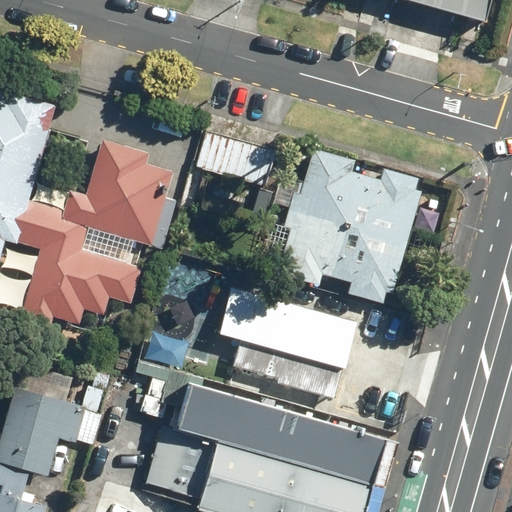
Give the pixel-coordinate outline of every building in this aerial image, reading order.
[(423,0),(488,18),(493,0),(423,0)] [(0,255),(5,238),(41,247),(22,314),(54,323),(56,316),(82,323),(86,309),(106,314),(111,296),(132,302),(143,264),(84,247),(90,224),(162,247),(178,198),(168,195),(176,167),(150,159),(153,151),(90,132),(66,208),(31,199),(59,103),(45,100),(0,86),(0,255)] [(279,151),(206,130),(196,164),(269,185),(279,151)] [(352,280),(350,289),(384,301),(388,290),(394,292),(425,190),(417,187),(420,178),(384,167),(381,177),(354,168),(357,158),(316,146),(313,157),(307,155),(276,257),(288,261),(284,271),(320,282),(323,271),(352,280)] [(239,339),(232,364),(278,377),(276,382),(333,399),(355,321),(229,285),(216,332),(239,339)] [(186,382),(173,428),(213,439),(367,483),(380,438),(186,382)] [(0,489),(0,511),(44,511),(47,504),(23,496),(31,468),(49,474),(61,435),(76,440),(87,404),(19,384),(0,446),(0,480),(6,482),(4,491),(0,489)] [(203,473),(213,439),(173,428),(160,424),(144,482),(197,497),(203,473)] [(375,511),(396,442),(380,438),(359,511),(375,511)] [(203,473),(341,511),(359,511),(367,483),(213,439),(203,473)] [(194,508),(197,508),(209,511),(341,511),(203,473),(197,497),(194,508)]
